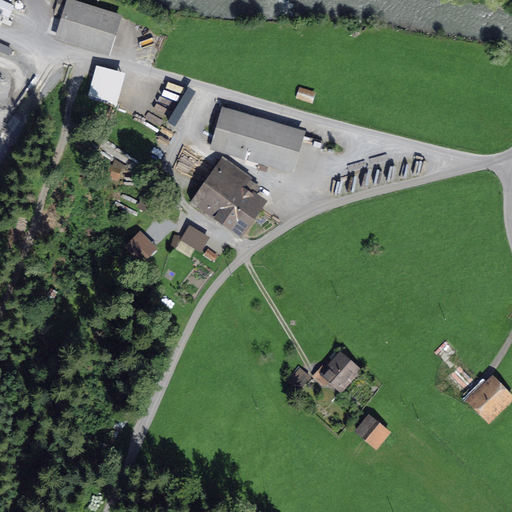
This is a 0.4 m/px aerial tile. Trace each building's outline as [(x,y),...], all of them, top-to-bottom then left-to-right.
[(19,12),(23,4),(13,0),(0,0),(0,16),(3,18),(2,22),(10,26),(12,22),(8,20),(13,9),(19,12)] [(58,0),(55,14),(62,15),(65,0),(58,0)] [(69,2),(58,38),(108,54),(119,17),(69,2)] [(11,49),(0,44),(0,50),(8,55),(11,49)] [(89,96),(118,104),(126,73),(97,66),(89,96)] [(301,90),(298,97),(310,101),(312,94),(301,90)] [(224,116),(216,143),(289,165),(297,138),(224,116)] [(251,196),(257,187),(221,161),(191,203),(212,217),(214,213),(240,231),(260,203),(251,196)] [(201,252),(211,237),(190,224),(181,239),(201,252)] [(127,248),(141,262),(154,249),(140,235),(127,248)] [(187,253),(192,244),(175,235),(170,245),(187,253)] [(40,338),(49,347),(53,342),(44,333),(40,338)] [(337,354),(320,373),(320,372),(315,377),(324,385),(328,380),(340,390),(345,385),(346,386),(357,373),(337,354)] [(441,377),(464,401),(468,397),(482,383),(459,360),(441,377)] [(304,375),(299,381),(294,377),(288,383),(298,392),(309,379),(304,375)] [(489,379),(483,385),(482,383),(468,397),(491,420),(511,401),(489,379)] [(356,430),(374,445),(385,432),(367,417),(356,430)]
